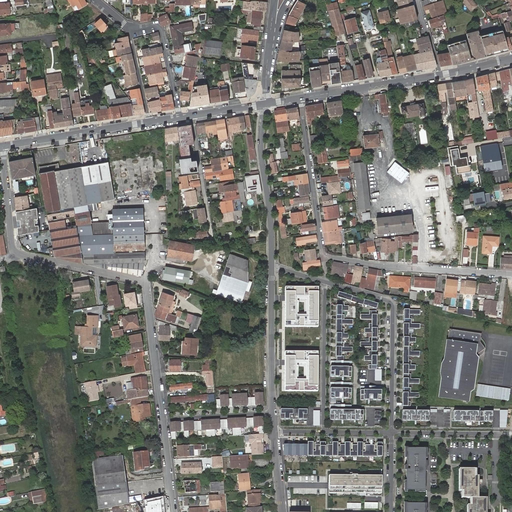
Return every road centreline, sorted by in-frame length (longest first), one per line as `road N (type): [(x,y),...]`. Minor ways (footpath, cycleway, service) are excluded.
road 1 (residential): [(2,146),(19,253),(141,279),(148,288),(162,415)]
road 2 (residential): [(300,98),(326,255),(511,273)]
road 3 (residential): [(391,432),(391,303),(325,282)]
road 4 (residential): [(264,103),(271,266)]
road 5 (residential): [(325,282),(325,432)]
road 6 (tertiary): [(2,146),(149,122)]
road 7 (residential): [(271,266),(273,410)]
road 8 (tertiary): [(300,98),(438,74)]
road 9 (residential): [(179,117),(161,30),(129,31)]
road 10 (residential): [(511,433),(391,432)]
